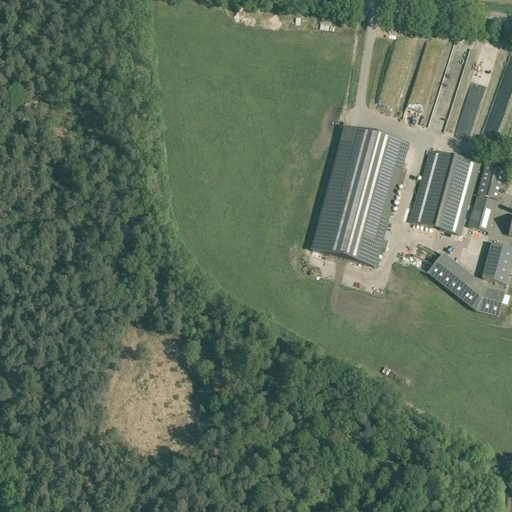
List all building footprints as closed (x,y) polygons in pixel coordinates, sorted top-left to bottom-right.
[(433,113),(429,128),(435,130),(434,133),(443,136),(449,118),(433,113)] [(312,252),(374,269),(407,146),(345,130),(312,252)] [(445,136),(436,136),(436,146),(444,147),(445,136)] [(411,223),(460,236),(479,165),(430,152),(411,223)] [(497,201),(505,172),(485,167),(477,196),(497,201)] [(477,198),(469,229),(489,234),(497,204),(477,198)] [(511,267),(511,250),(492,245),(482,281),(507,287),(511,267)] [(427,276),(459,301),(475,314),(495,324),(503,299),(488,291),(443,255),(427,276)]
